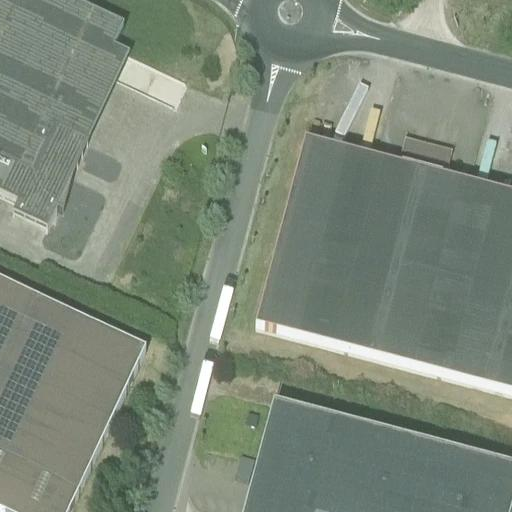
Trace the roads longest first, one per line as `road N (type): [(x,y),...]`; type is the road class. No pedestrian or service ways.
road 1 (unclassified): [(282,51),(157,511)]
road 2 (unclassified): [(511,77),(325,27)]
